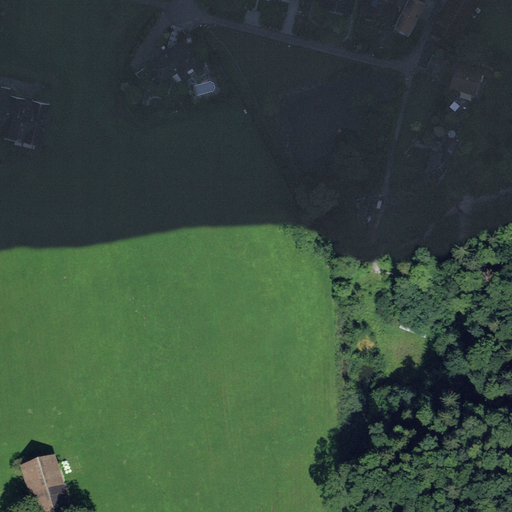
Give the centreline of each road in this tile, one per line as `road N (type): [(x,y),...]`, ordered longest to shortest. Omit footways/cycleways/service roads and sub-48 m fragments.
road 1 (residential): [(186,0),(183,11),(404,62),(414,57),(441,0)]
road 2 (track): [(414,57),(375,186)]
